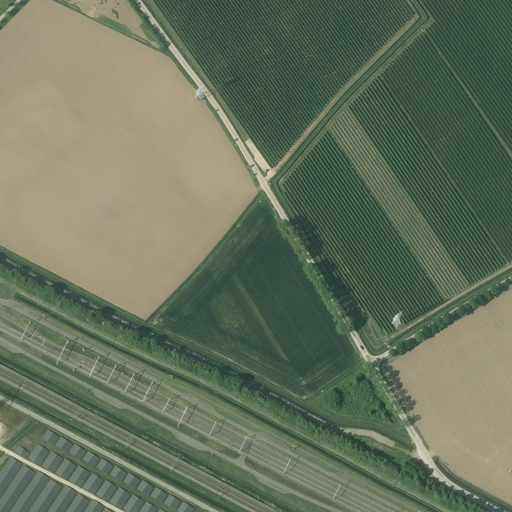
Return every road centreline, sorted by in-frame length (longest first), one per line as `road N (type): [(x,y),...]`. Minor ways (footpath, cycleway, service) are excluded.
road 1 (unclassified): [(371,363),(222,114),(137,0)]
road 2 (unclassified): [(214,511),(0,398)]
road 3 (unclassified): [(498,511),(436,471),(371,363)]
road 4 (unclassified): [(371,363),(511,279)]
